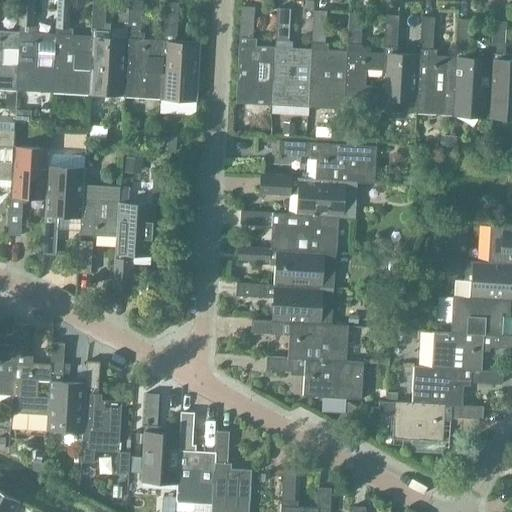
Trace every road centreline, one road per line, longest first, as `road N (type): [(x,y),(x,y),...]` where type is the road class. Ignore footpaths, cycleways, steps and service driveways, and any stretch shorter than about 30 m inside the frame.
road 1 (residential): [(180,371),(201,333),(225,0)]
road 2 (residential): [(442,511),(180,371)]
road 3 (residential): [(180,371),(0,280)]
